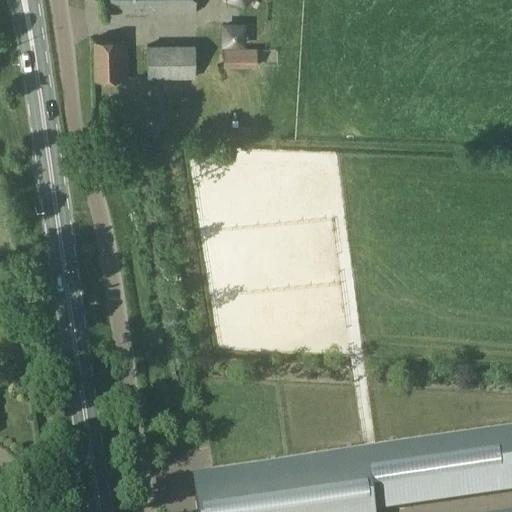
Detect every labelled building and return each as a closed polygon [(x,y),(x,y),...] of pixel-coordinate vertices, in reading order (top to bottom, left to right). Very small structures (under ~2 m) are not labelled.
[(195,12),(195,0),(106,0),(107,12),(195,12)] [(257,48),(245,48),(245,23),(223,23),(225,49),(222,49),(223,67),(256,66),(257,48)] [(126,38),(94,39),(95,79),(127,78),(126,38)] [(195,43),(147,45),(147,78),(194,77),(195,43)] [(511,434),(193,480),(197,511),(372,511),(373,511),(511,492),(511,434)]
